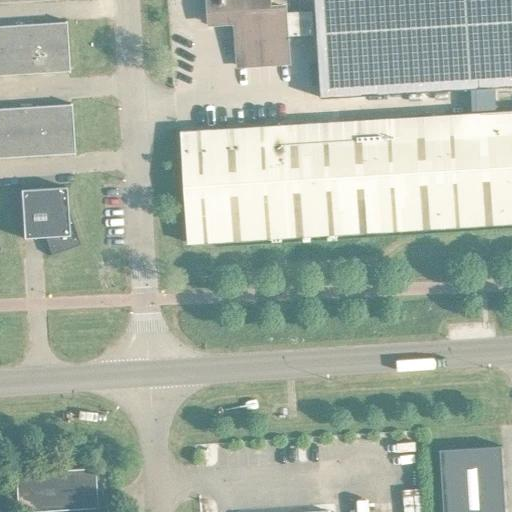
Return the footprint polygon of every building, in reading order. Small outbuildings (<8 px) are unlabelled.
[(209,17),(214,17),(214,15),(237,14),(239,58),(289,55),(285,0),(209,0),(210,1),(208,2),(209,17)] [(511,0),(316,0),(322,90),(511,78),(511,0)] [(0,17),(0,67),(67,64),(69,64),(65,13),(64,13),(64,14),(0,17)] [(0,100),(0,150),(72,146),(72,147),(74,147),(70,95),(69,95),(69,96),(0,100)] [(511,103),(182,124),(189,235),(511,215),(511,103)] [(79,237),(68,202),(66,202),(65,179),(19,181),(22,230),(45,229),(51,246),(79,237)] [(441,442),(444,511),(506,511),(502,438),(441,442)] [(14,464),(16,504),(96,499),(93,459),(14,464)] [(331,511),(332,505),(329,503),(243,508),(241,511),(240,511),(331,511)]
